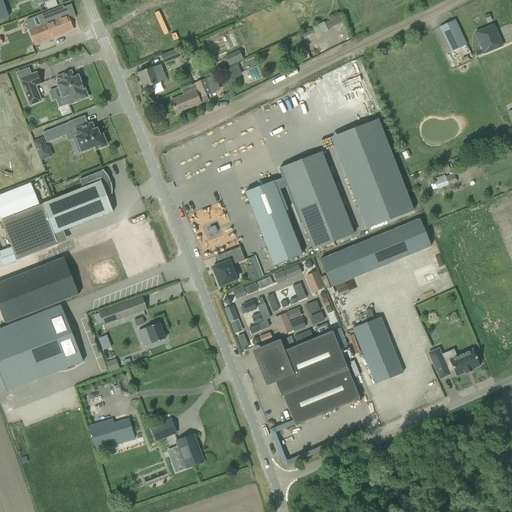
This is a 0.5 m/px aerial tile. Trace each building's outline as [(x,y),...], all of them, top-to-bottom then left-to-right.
[(1,0),(0,0),(0,20),(8,17),(1,0)] [(42,0),(44,3),(45,2),(48,10),(57,6),(55,0),(42,0)] [(42,26),(28,31),(30,35),(33,44),(73,30),(69,20),(75,18),(72,5),(64,7),(63,6),(38,15),(40,19),(39,19),(40,21),(42,26)] [(340,15),(324,23),(327,30),(343,22),(340,15)] [(451,52),(466,45),(458,30),(459,29),(454,20),(440,27),(444,37),(451,52)] [(494,25),(476,33),(485,53),(503,46),(494,25)] [(161,56),(164,64),(182,57),(179,49),(161,56)] [(225,57),(229,66),(243,59),(239,50),(225,57)] [(138,74),(144,89),(159,82),(166,79),(160,65),(153,68),(153,67),(138,74)] [(237,65),(227,69),(232,79),(242,75),(237,65)] [(73,77),(71,72),(57,77),(59,83),(57,84),(61,96),(56,98),(60,107),(68,104),(68,105),(88,97),(85,88),(83,89),(78,75),(73,77)] [(20,79),(27,99),(38,94),(35,86),(41,84),(37,73),(20,79)] [(194,85),(181,90),(184,95),(171,101),(176,113),(194,106),(195,107),(201,104),(199,99),(213,93),(207,78),(194,84),(194,85)] [(72,133),(68,123),(43,133),(47,143),(72,133)] [(76,137),(81,152),(95,147),(96,150),(107,145),(103,134),(100,135),(97,129),(94,130),(92,123),(76,130),(78,136),(76,137)] [(42,139),(34,142),(41,160),(52,156),(49,147),(46,148),(42,139)] [(323,151),(280,165),(308,250),(351,236),(323,151)] [(408,151),(402,153),(405,160),(411,157),(408,151)] [(448,165),(439,168),(440,173),(450,170),(448,165)] [(113,212),(106,195),(111,193),(111,194),(112,194),(112,192),(112,187),(111,183),(109,183),(108,179),(109,179),(109,177),(106,174),(102,170),(103,171),(79,180),(78,177),(83,188),(0,220),(16,260),(58,243),(54,234),(112,211),(112,212),(113,212)] [(445,175),(433,179),(437,188),(446,185),(447,185),(448,184),(448,185),(456,182),(453,174),(445,177),(445,175)] [(273,181),(245,192),(260,230),(274,266),(302,255),(288,219),(273,181)] [(431,246),(420,219),(320,260),(331,287),(431,246)] [(245,260),(240,247),(225,253),(228,261),(212,267),(220,286),(227,283),(228,285),(237,281),(233,271),(236,270),(233,265),(245,260)] [(64,258),(0,283),(0,314),(4,324),(78,295),(64,258)] [(235,299),(302,275),(298,265),(231,290),(235,299)] [(316,271),(305,275),(311,292),(322,288),(316,271)] [(256,273),(249,276),(251,281),(258,278),(256,273)] [(271,312),(305,300),(300,283),(265,295),(271,312)] [(260,297),(255,299),(258,307),(263,305),(260,297)] [(138,313),(133,300),(98,313),(103,326),(138,313)] [(239,306),(243,315),(256,309),(253,300),(239,306)] [(312,325),(324,321),(316,301),(305,305),(312,325)] [(61,305),(0,329),(0,374),(7,392),(83,362),(83,360),(81,361),(81,360),(75,344),(67,324),(61,307),(62,307),(61,305)] [(233,334),(242,331),(233,305),(224,308),(233,334)] [(298,308),(274,317),(280,335),(305,326),(298,308)] [(136,330),(145,327),(141,317),(132,320),(136,330)] [(380,317),(353,328),(375,384),(403,373),(380,317)] [(139,331),(145,346),(150,344),(150,345),(165,339),(159,323),(139,331)] [(248,328),(251,335),(259,331),(256,325),(248,328)] [(283,396),(295,425),(360,399),(332,331),(279,353),(276,347),(260,354),(269,378),(273,377),(281,396),(280,396),(280,397),(283,396)] [(106,335),(97,338),(101,350),(109,347),(106,335)] [(480,366),(473,349),(444,362),(439,349),(428,353),(440,379),(450,374),(449,372),(453,370),(456,376),(464,373),(465,374),(472,371),(472,370),(480,366)] [(119,369),(117,361),(107,364),(109,372),(119,369)] [(112,420),(89,426),(96,450),(134,439),(129,419),(113,424),(112,420)] [(150,428),(155,441),(176,433),(171,420),(150,428)] [(181,454),(170,458),(175,473),(187,468),(194,465),(202,462),(196,445),(197,445),(193,435),(184,439),(176,441),(181,454)]
